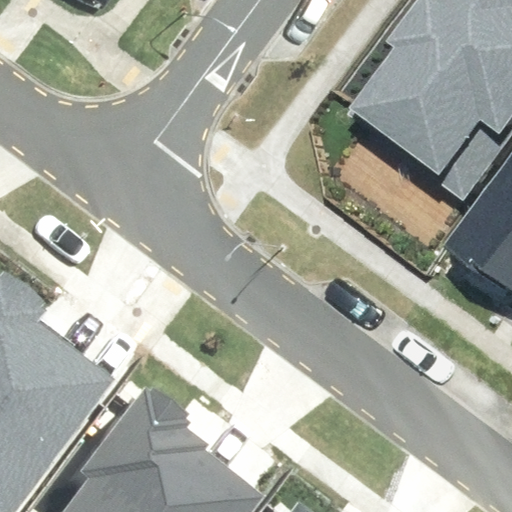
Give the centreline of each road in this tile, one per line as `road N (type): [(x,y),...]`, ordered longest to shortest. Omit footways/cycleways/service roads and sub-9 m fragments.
road 1 (residential): [(126,187),(511,478)]
road 2 (residential): [(126,187),(258,0)]
road 3 (residential): [(0,94),(126,187)]
